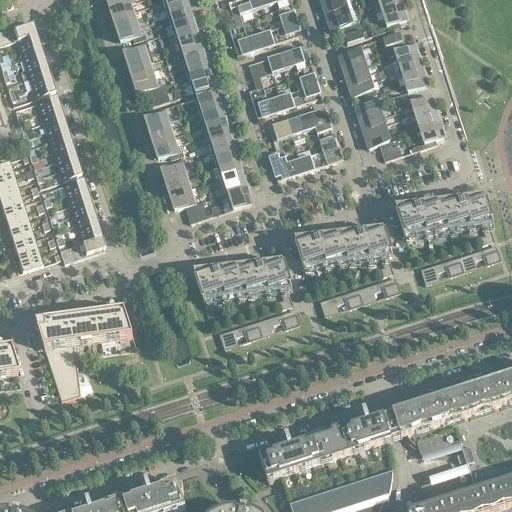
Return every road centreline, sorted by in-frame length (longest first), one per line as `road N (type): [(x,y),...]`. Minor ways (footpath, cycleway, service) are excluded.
road 1 (residential): [(386,402),(504,362),(507,346),(381,385)]
road 2 (residential): [(41,7),(117,261)]
road 3 (residential): [(176,242),(97,0)]
road 4 (residential): [(9,502),(57,505),(225,450)]
road 5 (residential): [(221,435),(9,502)]
road 6 (residential): [(274,212),(209,0)]
road 7 (residential): [(362,181),(307,0)]
road 8 (residential): [(225,450),(386,402)]
road 9 (residential): [(381,385),(221,435)]
road 10 (residential): [(461,149),(415,0)]
road 11 (residential): [(372,209),(470,177),(461,149)]
road 12 (residential): [(14,329),(111,298),(123,274)]
road 13 (residential): [(117,261),(0,299)]
